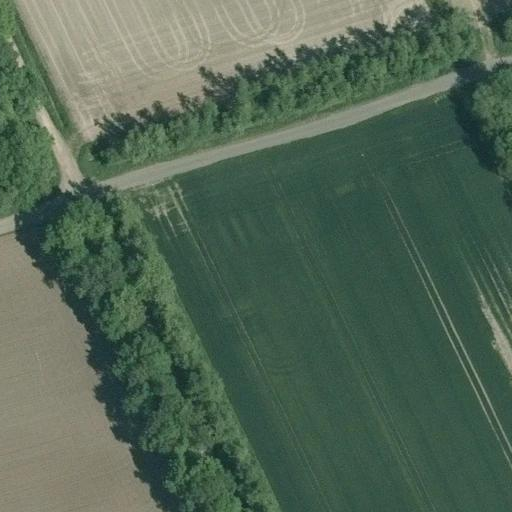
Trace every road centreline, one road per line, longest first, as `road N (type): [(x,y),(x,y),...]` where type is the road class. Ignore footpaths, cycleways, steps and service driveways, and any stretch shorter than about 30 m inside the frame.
road 1 (track): [(239,511),(0,13)]
road 2 (track): [(511,76),(0,224)]
